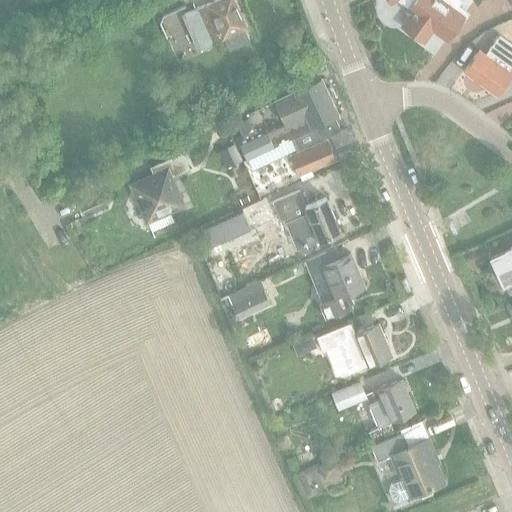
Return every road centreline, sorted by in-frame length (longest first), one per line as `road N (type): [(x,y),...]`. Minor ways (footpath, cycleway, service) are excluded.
road 1 (tertiary): [(511,455),(365,104)]
road 2 (residential): [(365,104),(422,98),(461,115),(511,155)]
